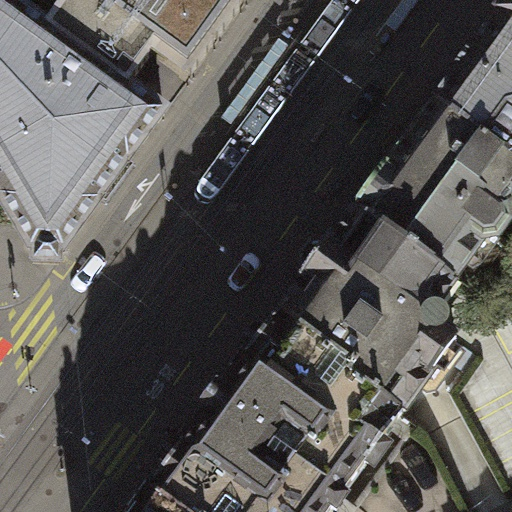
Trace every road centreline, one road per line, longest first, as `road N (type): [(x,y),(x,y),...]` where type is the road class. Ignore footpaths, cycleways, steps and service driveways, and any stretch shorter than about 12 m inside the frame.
road 1 (residential): [(2,494),(111,453),(445,0)]
road 2 (residential): [(283,0),(31,342),(2,494)]
